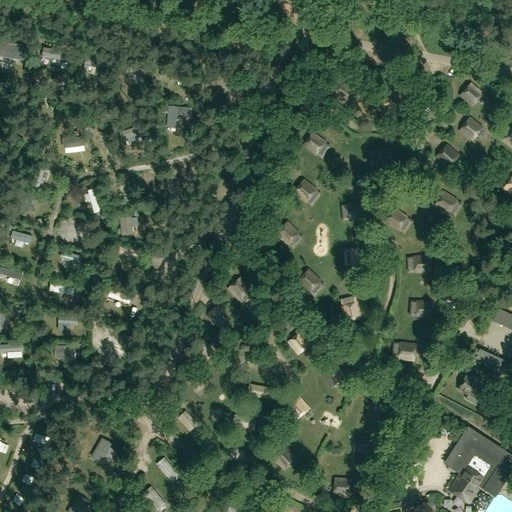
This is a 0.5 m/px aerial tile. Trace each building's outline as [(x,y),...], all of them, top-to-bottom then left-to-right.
[(0,41),(0,56),(25,61),(28,46),(0,41)] [(132,76),(135,83),(143,79),(140,72),(132,76)] [(342,79),(332,94),(345,104),(356,89),(342,79)] [(459,94),(472,106),(484,93),(471,82),(459,94)] [(392,89),(381,103),(395,113),(406,99),(392,89)] [(483,127),(469,117),(459,130),(473,140),(483,127)] [(511,126),(502,140),(511,148),(511,126)] [(315,156),(326,141),(312,131),(301,146),(315,156)] [(88,144),(87,133),(72,134),(73,145),(88,144)] [(459,155),(447,144),(435,157),(447,169),(459,155)] [(393,166),(391,148),(374,150),(376,167),(393,166)] [(317,190),(304,178),(293,192),(306,203),(317,190)] [(101,183),(93,186),(101,204),(108,201),(101,183)] [(28,213),(35,195),(22,190),(16,208),(28,213)] [(448,215),(458,200),(444,191),(434,206),(448,215)] [(365,220),(364,202),(347,203),(349,221),(365,220)] [(408,216),(394,207),(384,221),(398,231),(408,216)] [(300,233),(288,221),(275,234),(287,246),(300,233)] [(368,266),(367,248),(351,249),(351,266),(368,266)] [(430,255),(414,255),(415,274),(431,272),(430,255)] [(321,280),(309,269),(297,282),(308,293),(321,280)] [(241,277),(227,288),(238,301),(252,290),(241,277)] [(434,301),(417,300),(415,318),(432,320),(434,301)] [(362,318),(358,302),(340,306),(344,322),(362,318)] [(511,315),(499,309),(493,320),(511,329),(511,315)] [(113,330),(108,343),(125,351),(131,338),(113,330)] [(287,342),(297,355),(312,344),(301,331),(287,342)] [(233,335),(222,333),(218,348),(230,350),(233,335)] [(416,344),(400,342),(397,360),(414,362),(416,344)] [(56,358),(74,358),(74,345),(55,346),(56,358)] [(511,377),(511,364),(480,349),(475,360),(511,377)] [(269,351),(247,355),(248,367),(271,363),(269,351)] [(222,368),(210,364),(205,380),(218,384),(222,368)] [(339,366),(323,374),(331,389),(347,380),(339,366)] [(194,371),(185,378),(196,392),(204,386),(194,371)] [(480,378),(479,379),(479,380),(473,377),(472,378),(467,375),(459,390),(468,395),(466,399),(475,404),(481,393),(477,391),(483,380),(480,378)] [(249,384),(247,395),(270,399),(272,388),(249,384)] [(374,393),(372,411),(389,413),(391,395),(374,393)] [(310,409),(299,396),(286,408),(296,420),(310,409)] [(186,410),(178,418),(190,431),(198,424),(186,410)] [(234,414),(232,426),(255,430),(257,418),(234,414)] [(511,462),(469,434),(448,467),(456,472),(457,472),(460,474),(449,490),(470,503),(480,486),(483,488),(483,489),(491,494),(511,462)] [(376,437),(358,436),(357,453),(374,455),(376,437)] [(112,444),(103,439),(92,457),(108,466),(116,451),(110,448),(112,444)] [(297,458),(286,446),(273,459),(283,471),(297,458)] [(223,447),(221,459),(244,461),(245,450),(223,447)] [(164,455),(176,471),(182,467),(170,451),(164,455)] [(164,457),(156,464),(170,480),(178,474),(164,457)] [(151,484),(167,504),(174,498),(158,478),(151,484)] [(350,497),(351,479),(334,478),(333,495),(350,497)] [(27,495),(34,492),(30,483),(24,487),(27,495)] [(151,486),(143,493),(158,510),(165,503),(151,486)] [(88,500),(78,495),(68,511),(89,511),(92,508),(85,504),(88,500)] [(15,509),(19,501),(13,499),(10,507),(15,509)] [(237,511),(233,503),(223,507),(225,511),(237,511)] [(425,511),(433,511),(435,511),(435,508),(435,506),(433,504),(431,503),(428,503),(426,504),(424,507),(424,509),(425,511)]
